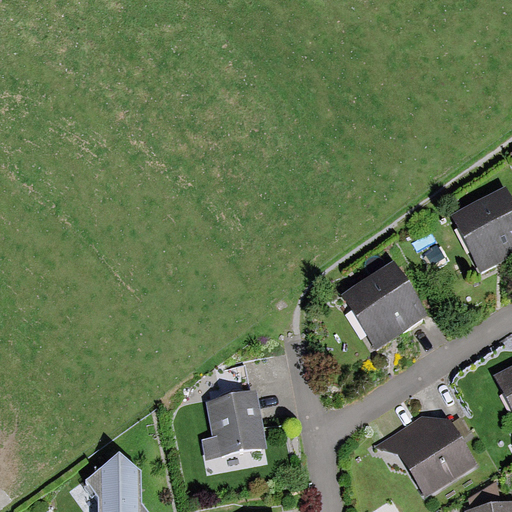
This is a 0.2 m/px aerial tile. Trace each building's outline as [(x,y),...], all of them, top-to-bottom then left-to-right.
[(511,193),(509,186),(450,214),(478,272),(511,255),(511,193)] [(395,258),(342,289),(376,345),(429,314),(395,258)] [(511,368),(496,377),(511,409),(511,368)] [(253,396),(207,405),(214,440),(203,442),(206,461),(264,449),(253,396)] [(475,466),(441,412),(393,441),(427,495),(475,466)] [(98,511),(145,511),(142,507),(143,474),(119,456),(87,484),(98,501),(98,511)]
